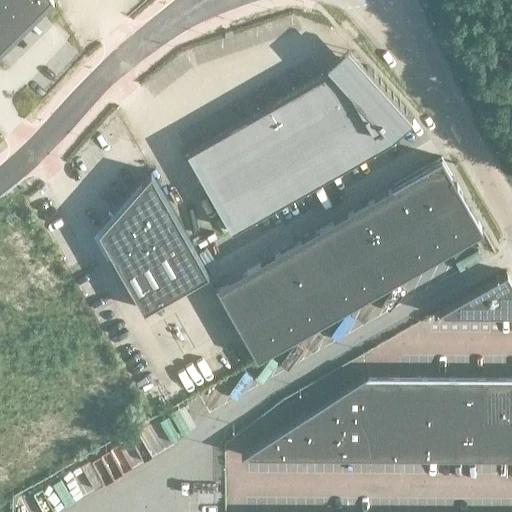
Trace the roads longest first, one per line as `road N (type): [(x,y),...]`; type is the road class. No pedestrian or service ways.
road 1 (unclassified): [(210,0),(93,85),(0,180)]
road 2 (unclassified): [(511,235),(381,0)]
